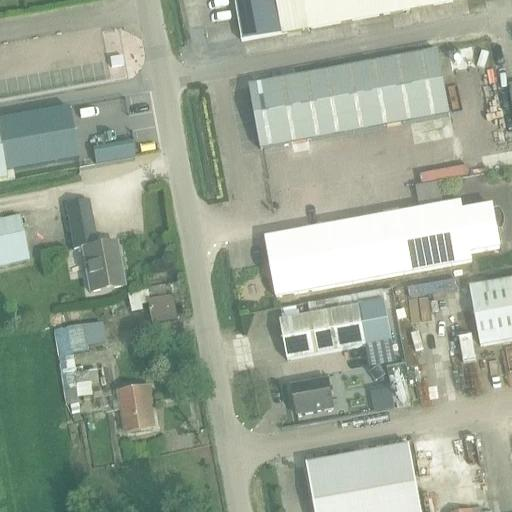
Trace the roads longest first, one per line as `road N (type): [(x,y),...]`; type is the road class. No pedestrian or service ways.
road 1 (unclassified): [(229,453),(147,0)]
road 2 (unclassified): [(229,453),(511,403)]
